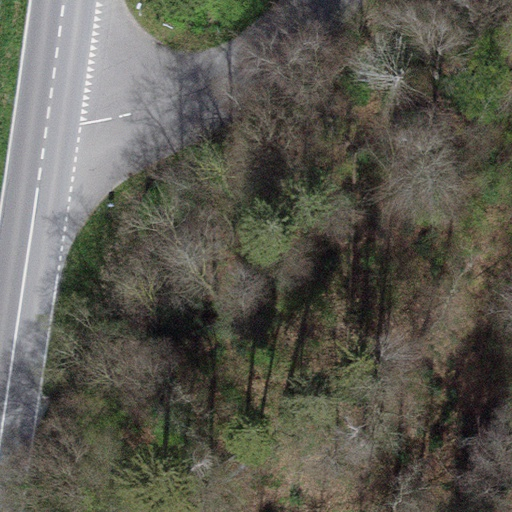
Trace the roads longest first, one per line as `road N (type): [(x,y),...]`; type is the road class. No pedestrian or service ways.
road 1 (residential): [(45,131),(181,102),(295,21),(309,0)]
road 2 (tertiary): [(0,422),(45,131)]
road 3 (tertiary): [(45,131),(64,0)]
